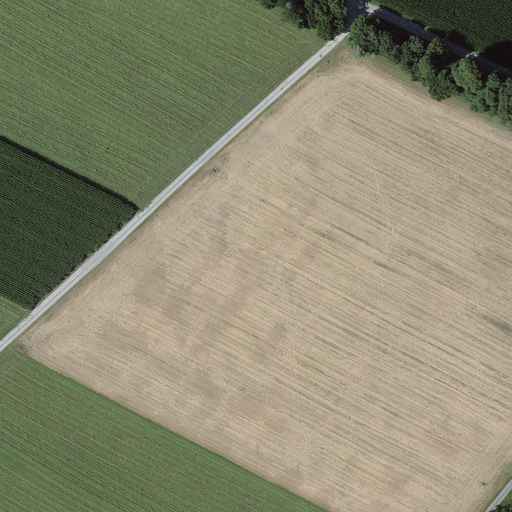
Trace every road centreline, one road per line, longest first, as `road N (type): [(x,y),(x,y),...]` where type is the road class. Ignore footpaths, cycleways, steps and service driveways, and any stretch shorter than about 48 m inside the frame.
road 1 (track): [(365,8),(0,346)]
road 2 (track): [(511,78),(349,0)]
